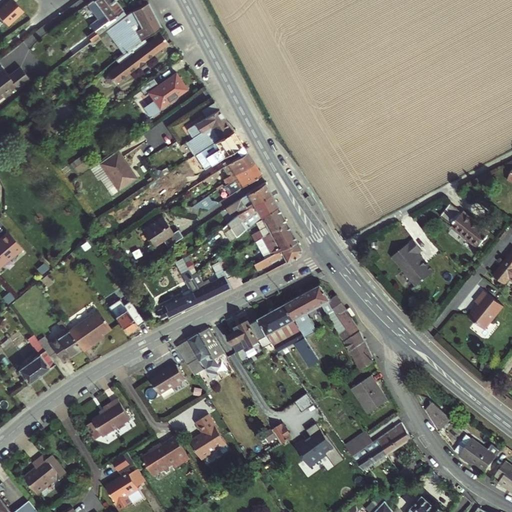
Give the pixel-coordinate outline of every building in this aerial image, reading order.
[(23,0),(1,0),(2,0),(0,1),(0,4),(11,17),(26,3),(23,0)] [(113,0),(91,0),(86,5),(98,19),(90,26),(94,32),(87,38),(91,43),(97,38),(103,33),(126,16),(116,4),(114,0),(113,0)] [(126,16),(103,33),(122,60),(162,29),(146,5),(134,10),(126,16)] [(142,45),(130,55),(141,69),(147,65),(145,63),(169,46),(162,37),(146,49),(142,45)] [(107,90),(108,90),(132,73),(134,75),(141,69),(130,55),(110,70),(113,74),(101,82),(107,90)] [(10,59),(0,66),(0,67),(2,70),(0,70),(0,92),(9,86),(10,89),(18,83),(17,81),(22,76),(24,78),(36,69),(28,58),(16,67),(10,59)] [(151,80),(140,87),(146,96),(150,93),(155,99),(143,108),(148,116),(161,107),(187,88),(177,74),(160,86),(154,78),(151,80)] [(209,129),(220,121),(209,105),(198,112),(202,119),(184,131),(190,140),(208,128),(209,129)] [(183,146),(190,158),(210,145),(228,133),(220,121),(209,129),(208,128),(190,140),(182,145),(183,146)] [(243,155),(228,133),(210,145),(213,149),(217,146),(229,164),(243,155)] [(114,151),(95,165),(114,192),(133,179),(114,151)] [(230,179),(250,165),(243,155),(229,164),(222,169),(228,178),(222,182),(224,185),(231,181),(230,179)] [(216,190),(223,200),(258,177),(250,165),(230,179),(231,181),(224,185),(216,190)] [(214,174),(203,181),(206,185),(216,178),(214,174)] [(238,219),(269,195),(263,184),(238,201),(243,210),(234,216),(238,219)] [(258,217),(276,208),(269,195),(238,219),(239,222),(230,227),(235,237),(253,220),(258,217)] [(216,205),(198,201),(188,208),(204,213),(216,205)] [(452,205),(442,218),(454,227),(453,229),(480,249),(492,233),(465,213),(464,214),(452,205)] [(204,213),(188,208),(186,208),(185,217),(195,219),(204,213)] [(253,243),(285,224),(276,208),(258,217),(264,227),(248,236),(253,243)] [(159,243),(163,250),(179,240),(174,232),(169,235),(158,218),(138,231),(150,249),(159,243)] [(25,242),(10,224),(0,233),(0,257),(11,248),(14,251),(25,242)] [(253,243),(262,259),(295,241),(285,224),(253,243)] [(410,235),(389,252),(414,281),(431,267),(424,259),(422,260),(418,257),(419,252),(416,249),(419,245),(410,235)] [(257,262),(264,274),(271,270),(268,265),(280,258),(284,263),(296,257),(299,249),(295,241),(262,259),(257,262)] [(166,319),(202,301),(196,290),(190,276),(188,272),(179,255),(171,261),(179,278),(187,294),(175,301),(154,311),(159,320),(165,317),(166,319)] [(511,280),(511,259),(497,278),(508,286),(511,280)] [(202,301),(229,288),(227,284),(224,279),(219,271),(213,274),(214,276),(211,277),(212,279),(205,283),(197,266),(188,272),(190,276),(196,290),(202,301)] [(224,279),(227,284),(229,288),(231,289),(239,284),(233,274),(224,279)] [(298,292),(297,299),(303,307),(299,308),(304,317),(307,315),(327,303),(322,296),(323,292),(321,292),(318,287),(303,295),(298,292)] [(130,306),(120,293),(117,295),(127,309),(130,306)] [(507,309),(488,293),(479,304),(482,307),(472,319),(487,332),(507,309)] [(297,299),(284,306),(303,339),(316,332),(307,315),(304,317),(299,308),(303,307),(297,299)] [(110,300),(103,305),(124,335),(141,323),(134,312),(128,316),(124,311),(120,314),(110,300)] [(333,300),(327,303),(344,331),(336,336),(346,353),(348,352),(359,372),(370,365),(369,362),(370,361),(352,328),(333,300)] [(268,315),(256,321),(271,347),(277,355),(293,346),(306,371),(319,363),(303,339),(284,306),(273,312),(272,309),(269,307),(266,308),(266,312),(268,315)] [(95,311),(66,332),(79,349),(81,352),(94,343),(99,339),(97,337),(108,329),(95,311)] [(233,328),(236,332),(227,337),(237,352),(258,340),(246,321),(233,328)] [(71,355),(79,349),(66,332),(63,334),(57,326),(50,330),(56,339),(49,344),(42,336),(35,341),(41,350),(47,357),(54,352),(61,362),(71,355)] [(207,329),(174,349),(192,377),(202,371),(210,382),(216,377),(204,358),(208,356),(206,353),(209,351),(212,357),(220,352),(207,329)] [(35,341),(30,335),(24,339),(35,355),(15,369),(26,384),(53,365),(47,357),(41,350),(35,341)] [(162,371),(164,373),(148,384),(156,398),(168,390),(169,392),(176,387),(175,386),(183,381),(174,367),(169,371),(167,368),(162,371)] [(349,391),(366,414),(385,401),(367,377),(349,391)] [(313,405),(306,395),(293,404),(301,414),(313,405)] [(425,410),(439,432),(451,416),(431,401),(425,410)] [(100,414),(102,418),(90,426),(91,427),(83,433),(92,446),(100,441),(101,442),(127,425),(114,405),(108,409),(100,414)] [(197,441),(188,447),(199,464),(213,455),(214,457),(225,450),(206,420),(195,427),(202,438),(197,441)] [(275,427),(284,441),(295,435),(286,420),(275,427)] [(323,437),(315,425),(304,431),(309,438),(302,442),(301,441),(293,445),(294,447),(293,448),(304,467),(322,456),(330,470),(341,463),(324,436),(323,437)] [(409,441),(398,425),(382,437),(374,442),(375,444),(385,457),(409,441)] [(458,447),(463,451),(475,434),(470,430),(458,447)] [(363,433),(342,447),(350,459),(355,456),(371,444),(366,437),(363,433)] [(500,453),(475,434),(463,451),(462,452),(487,470),(490,466),(500,453)] [(362,473),(383,458),(385,457),(375,444),(374,442),(371,444),(355,456),(350,459),(353,464),(355,463),(362,473)] [(169,452),(177,448),(174,443),(167,448),(169,452)] [(187,464),(177,448),(169,452),(167,448),(160,452),(159,450),(156,452),(152,454),(153,456),(141,464),(152,482),(171,471),(173,474),(180,470),(180,469),(187,464)] [(501,451),(500,453),(490,466),(498,472),(509,457),(501,451)] [(116,458),(125,474),(137,468),(128,452),(116,458)] [(37,493),(57,478),(61,474),(63,476),(68,473),(53,453),(48,458),(45,454),(34,462),(37,467),(24,477),(37,493)] [(504,476),(501,479),(511,486),(511,459),(509,457),(498,472),(504,476)] [(410,474),(400,482),(403,485),(405,488),(414,480),(410,474)] [(136,493),(145,487),(137,475),(128,481),(127,478),(114,486),(105,492),(111,503),(109,504),(113,511),(125,511),(130,509),(127,504),(138,497),(136,494),(136,493)] [(372,511),(374,511),(388,499),(382,493),(367,506),(372,511)] [(11,511),(0,495),(0,511),(34,511),(31,508),(25,511),(11,511)] [(420,502),(411,511),(436,511),(433,508),(430,511),(420,502)]
